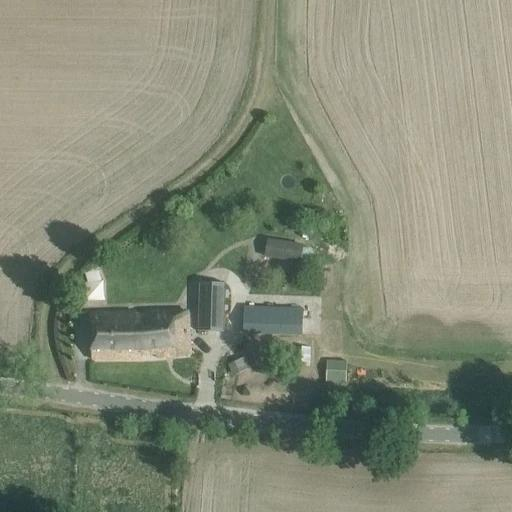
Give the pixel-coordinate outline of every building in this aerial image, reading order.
[(292,246),(290,262),(302,264),(304,248),(292,246)] [(99,270),(81,272),(84,302),(103,300),(99,270)] [(199,293),(197,331),(224,332),(225,293),(199,293)] [(303,310),(245,308),(244,333),(302,335),(303,310)] [(157,358),(190,356),(187,313),(91,315),(91,340),(92,360),(141,360),(143,355),(143,354),(155,353),(155,354),(157,358)] [(234,364),(240,375),(252,369),(247,358),(234,364)]
